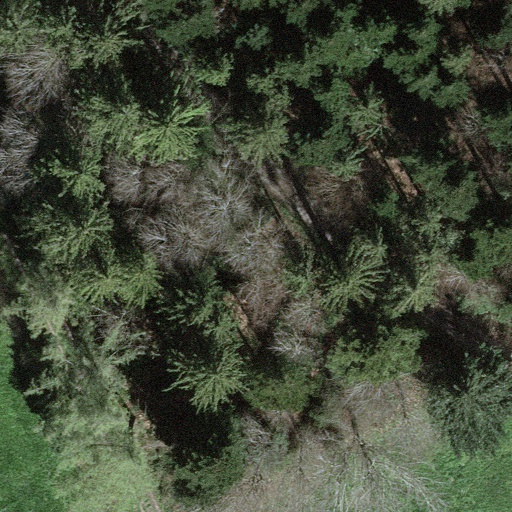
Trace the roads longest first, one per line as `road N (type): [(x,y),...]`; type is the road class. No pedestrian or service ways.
road 1 (track): [(125,0),(222,135),(336,236),(511,364)]
road 2 (track): [(153,511),(0,210)]
